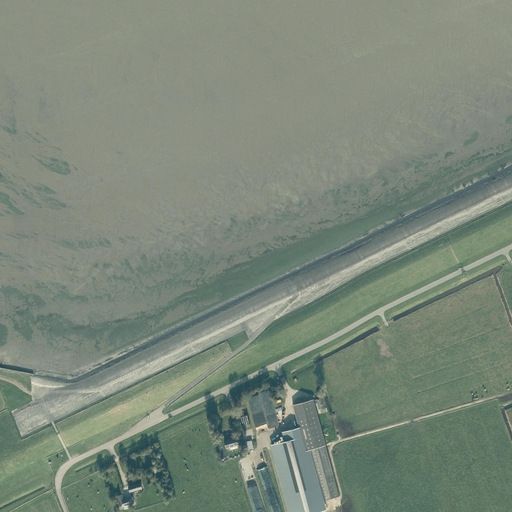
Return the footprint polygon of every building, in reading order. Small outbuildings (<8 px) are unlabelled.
[(269,388),(259,390),(270,429),(280,427),(275,408),(269,388)] [(257,391),(246,394),(257,434),(269,431),(257,391)] [(316,399),(313,400),(314,404),(317,403),(319,409),(326,407),(324,397),(316,399)] [(306,452),(310,451),(326,447),(314,404),(313,400),(313,399),(293,405),(299,427),(306,452)] [(306,452),(299,427),(282,432),(284,441),(271,445),(289,511),(317,511),(325,510),(323,501),(310,451),(306,452)] [(238,445),(236,438),(235,437),(224,441),(226,448),(238,445)] [(326,447),(310,451),(323,501),(339,496),(326,447)] [(266,511),(249,459),(238,463),(254,511),(266,511)] [(131,492),(142,489),(140,483),(129,486),(131,492)] [(121,507),(134,503),(132,496),(124,499),(122,494),(117,495),(121,507)]
